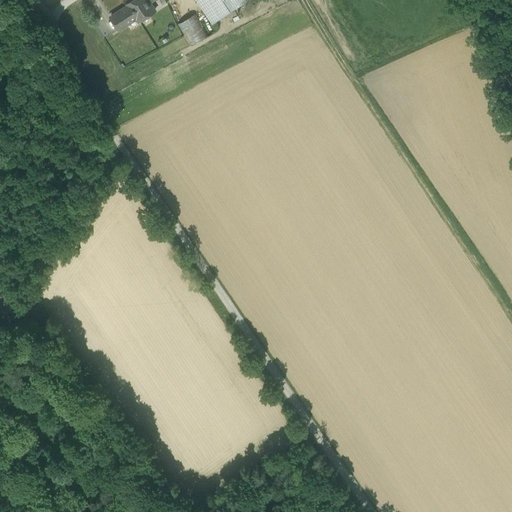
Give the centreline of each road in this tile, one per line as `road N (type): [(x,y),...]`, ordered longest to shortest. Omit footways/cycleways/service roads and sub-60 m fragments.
road 1 (track): [(366,511),(42,25),(50,18)]
road 2 (track): [(302,0),(511,314)]
